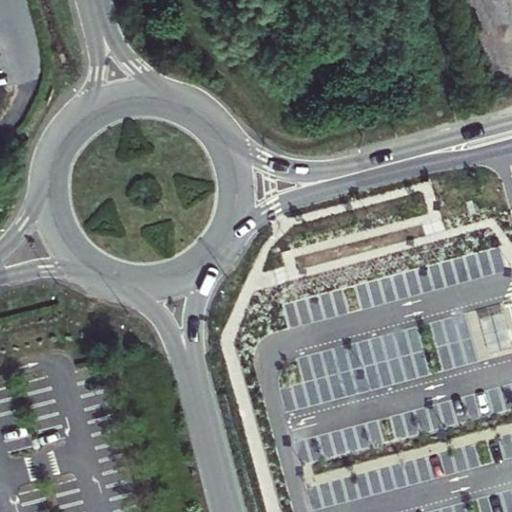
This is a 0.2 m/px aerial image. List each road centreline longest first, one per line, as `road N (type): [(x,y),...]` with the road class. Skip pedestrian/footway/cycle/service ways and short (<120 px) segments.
road 1 (tertiary): [(220,135),(182,104),(126,97),(76,124),(50,179)]
road 2 (tertiary): [(225,237),(275,206),(399,162)]
road 3 (tertiary): [(399,162),(316,173),(269,161),(220,135)]
road 4 (tertiary): [(194,382),(229,511)]
road 5 (tertiary): [(194,382),(191,312),(204,262)]
road 6 (tertiary): [(129,283),(169,327),(194,382)]
